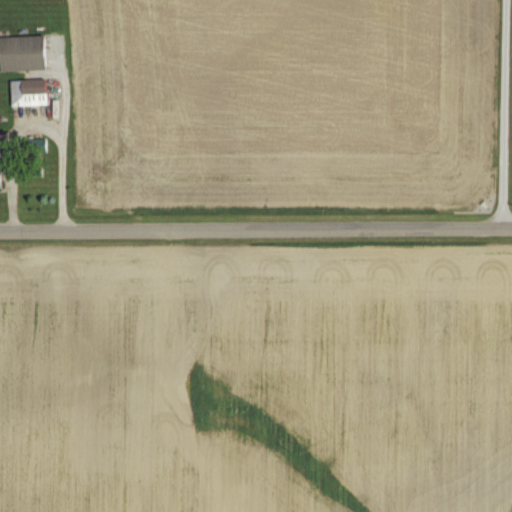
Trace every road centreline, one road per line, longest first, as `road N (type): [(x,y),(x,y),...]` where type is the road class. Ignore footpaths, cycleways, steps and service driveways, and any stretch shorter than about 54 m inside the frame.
road 1 (tertiary): [(0,221),(511,208)]
road 2 (residential): [(500,209),(505,0)]
